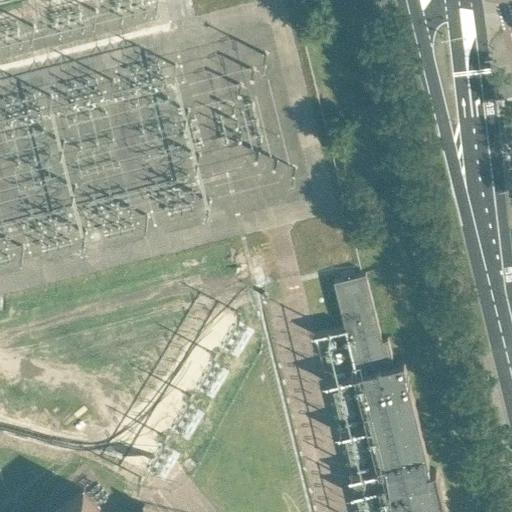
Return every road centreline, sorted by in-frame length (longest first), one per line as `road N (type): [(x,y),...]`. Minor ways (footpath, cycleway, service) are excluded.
road 1 (primary): [(413,0),(495,310)]
road 2 (primary): [(495,310),(458,0)]
